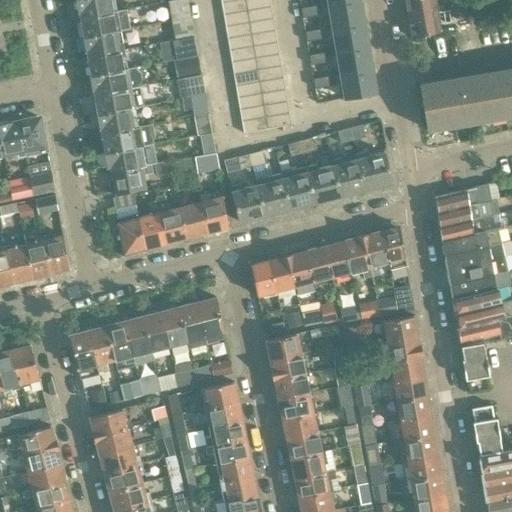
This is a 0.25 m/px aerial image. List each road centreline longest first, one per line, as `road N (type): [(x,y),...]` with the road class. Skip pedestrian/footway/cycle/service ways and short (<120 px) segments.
road 1 (residential): [(470,511),(417,202)]
road 2 (residential): [(228,255),(281,511)]
road 3 (residential): [(100,511),(46,303)]
road 4 (residential): [(228,255),(417,202)]
road 5 (residential): [(102,285),(59,100)]
road 6 (residential): [(102,285),(228,255)]
